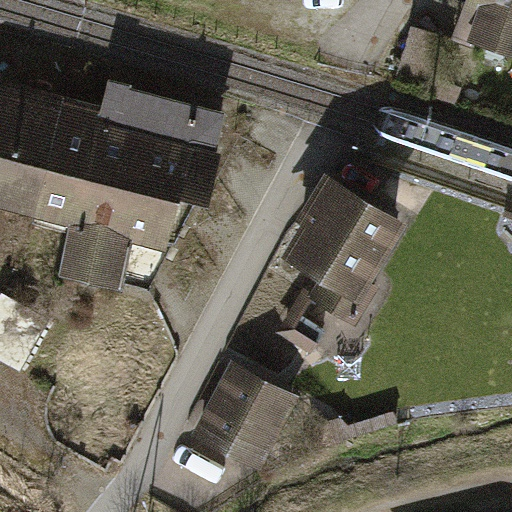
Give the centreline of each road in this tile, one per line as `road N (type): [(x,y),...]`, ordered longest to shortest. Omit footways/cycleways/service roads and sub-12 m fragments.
road 1 (residential): [(115,511),(325,132)]
road 2 (residential): [(241,0),(370,37),(404,0)]
